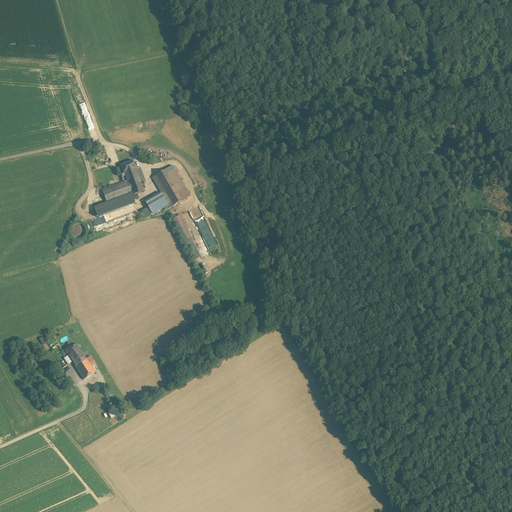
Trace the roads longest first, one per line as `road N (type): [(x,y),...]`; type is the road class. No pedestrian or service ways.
road 1 (track): [(329,145),(240,183),(271,218),(297,305),(346,416),(401,477),(416,511)]
road 2 (track): [(415,112),(511,289)]
road 3 (track): [(191,48),(75,71),(103,143)]
road 4 (track): [(140,411),(251,340),(264,318)]
road 5 (track): [(283,0),(329,145)]
road 6 (track): [(0,447),(84,408),(70,367)]
road 7 (track): [(0,160),(75,144),(124,147)]
